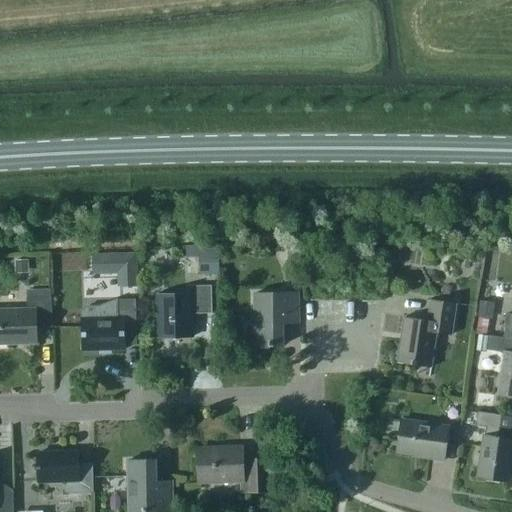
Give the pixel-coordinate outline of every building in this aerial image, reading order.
[(199,252),(199,274),(218,273),(217,251),(199,252)] [(117,286),(137,286),(136,253),(92,254),(92,274),(117,273),(117,286)] [(15,273),(27,273),(27,259),(15,259),(15,273)] [(212,313),(211,285),(188,285),(188,292),(158,293),(159,337),(191,337),(191,313),(212,313)] [(282,323),(299,323),(298,292),(254,293),(255,345),(283,344),(282,323)] [(36,327),(52,327),(51,296),(26,297),(27,309),(0,309),(0,342),(36,342),(36,327)] [(124,325),(136,325),(135,298),(117,299),(99,306),(87,306),(84,310),(81,310),(82,350),(124,349),(124,325)] [(451,334),(456,303),(429,299),(426,319),(404,316),(397,362),(431,367),(436,332),(451,334)] [(491,319),(494,302),(480,300),(477,317),(491,319)] [(511,313),(506,313),(503,337),(511,338),(511,313)] [(486,349),(489,335),(478,333),(475,350),(486,352),(486,349)] [(498,393),(511,395),(511,338),(489,335),(486,349),(504,352),(498,393)] [(478,475),(508,480),(511,450),(511,439),(498,438),(501,414),(477,411),(475,425),(486,426),(484,436),(478,475)] [(459,430),(461,418),(454,417),(452,429),(459,430)] [(428,458),(444,460),(449,426),(401,419),(397,451),(428,455),(428,458)] [(240,447),(199,448),(200,482),(240,480),(241,492),(267,491),(266,458),(240,459),(240,447)] [(64,480),(64,492),(93,491),(92,463),(78,463),(77,451),(37,452),(38,481),(64,480)] [(127,460),(128,511),(172,511),(172,480),(156,481),(155,459),(127,460)] [(0,511),(13,511),(13,491),(0,491),(0,511)]
